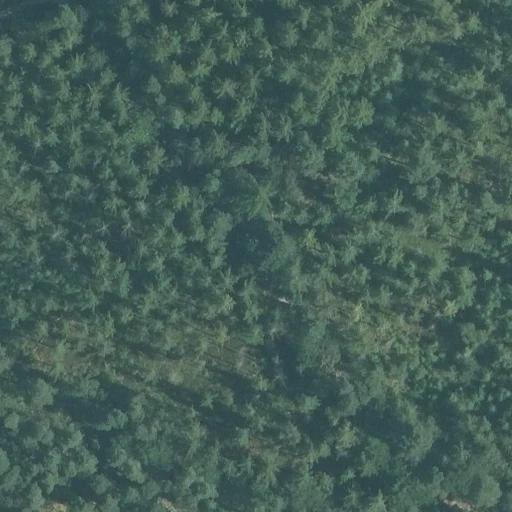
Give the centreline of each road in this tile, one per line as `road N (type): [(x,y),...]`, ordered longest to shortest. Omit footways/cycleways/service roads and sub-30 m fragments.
road 1 (track): [(184,165),(405,474),(485,511)]
road 2 (track): [(511,191),(184,165)]
road 3 (track): [(63,0),(184,165)]
